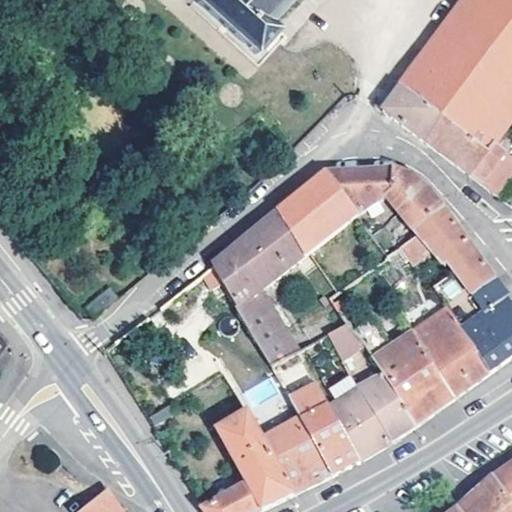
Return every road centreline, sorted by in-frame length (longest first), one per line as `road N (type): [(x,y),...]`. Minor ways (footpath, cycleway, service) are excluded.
road 1 (residential): [(511,265),(428,167),(407,153),(351,143),(324,153),(168,267),(65,362)]
road 2 (tertiary): [(325,511),(511,400)]
road 3 (secondary): [(172,511),(65,362)]
